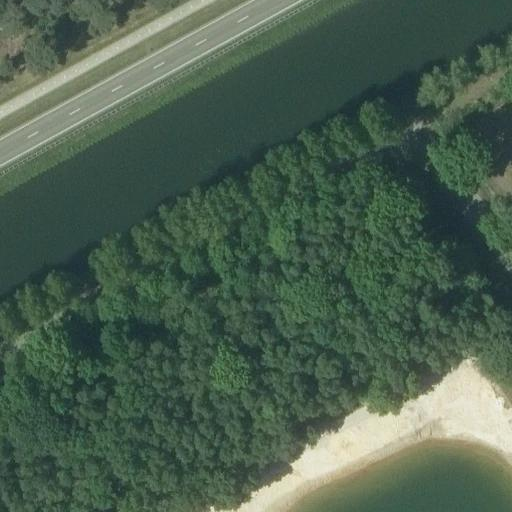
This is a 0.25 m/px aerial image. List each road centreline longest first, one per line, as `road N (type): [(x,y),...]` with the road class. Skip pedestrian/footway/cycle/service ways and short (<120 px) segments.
road 1 (unclassified): [(0,350),(364,151),(387,147),(430,157),(511,261)]
road 2 (secondary): [(0,154),(283,0)]
road 3 (track): [(387,147),(427,112),(511,66)]
